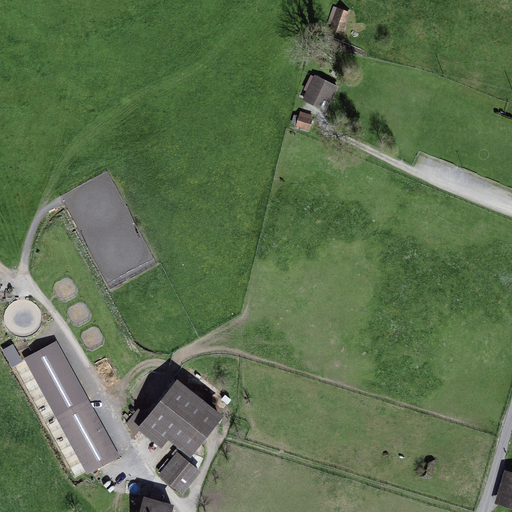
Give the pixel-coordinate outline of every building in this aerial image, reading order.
[(349,14),(339,10),(332,29),(342,33),(349,14)] [(315,78),(304,100),(320,108),(330,85),(315,78)] [(313,117),(301,114),(297,128),(309,132),(313,117)] [(55,345),(28,359),(88,470),(115,456),(55,345)] [(175,386),(142,427),(163,444),(172,433),(192,448),(216,418),(175,386)] [(177,455),(161,475),(182,492),(198,472),(177,455)] [(511,472),(505,470),(494,503),(511,508),(511,472)] [(169,511),(172,505),(144,498),(140,511),(169,511)]
